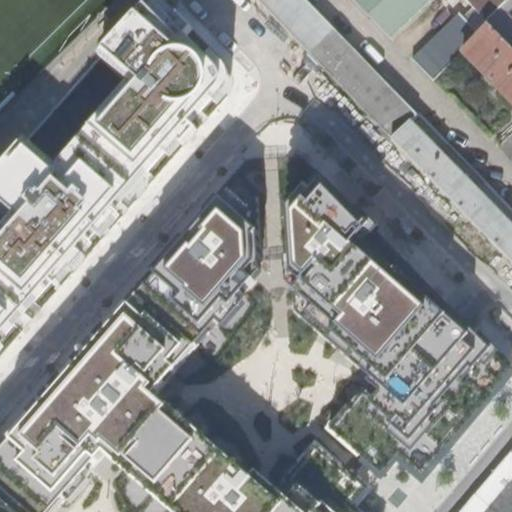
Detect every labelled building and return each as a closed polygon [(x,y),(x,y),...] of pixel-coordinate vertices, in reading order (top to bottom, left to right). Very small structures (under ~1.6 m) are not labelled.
[(0,357),(239,84),(143,0),(98,51),(132,80),(56,168),(22,139),(0,164),(0,218),(3,221),(0,224),(0,357)] [(258,0),(511,258),(511,220),(415,121),(420,116),(308,0),(258,0)] [(430,0),(351,0),(390,40),(430,0)] [(511,0),(467,0),(475,8),(490,23),(511,1),(511,0)] [(511,1),(490,23),(494,26),(511,45),(511,1)] [(482,37),(494,26),(490,23),(475,8),(464,19),(482,37)] [(466,53),(482,37),(464,19),(459,14),(412,59),(434,81),(465,51),(466,53)] [(511,45),(494,26),(482,37),(466,53),(511,100),(511,45)] [(282,203),(296,310),(374,377),(329,429),(385,478),(403,457),(422,473),(511,369),(511,362),(315,173),(282,203)] [(58,511),(103,461),(160,511),(361,511),(358,509),(374,491),(319,442),(276,491),(163,392),(256,283),(258,235),(220,206),(0,453),(0,511),(58,511)] [(490,511),(511,486),(511,460),(468,511),(490,511)] [(511,511),(511,486),(490,511),(511,511)]
